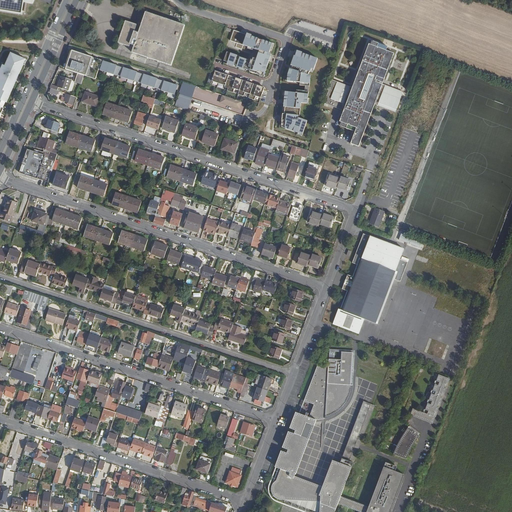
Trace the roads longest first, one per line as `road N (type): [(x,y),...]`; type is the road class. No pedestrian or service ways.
road 1 (residential): [(32,102),(353,210),(324,287)]
road 2 (residential): [(0,177),(324,287)]
road 3 (residential): [(0,276),(292,375)]
road 4 (residential): [(0,327),(274,420)]
road 5 (residential): [(0,419),(244,501)]
road 6 (residential): [(270,97),(284,39),(176,0)]
road 7 (primary): [(66,0),(0,149)]
